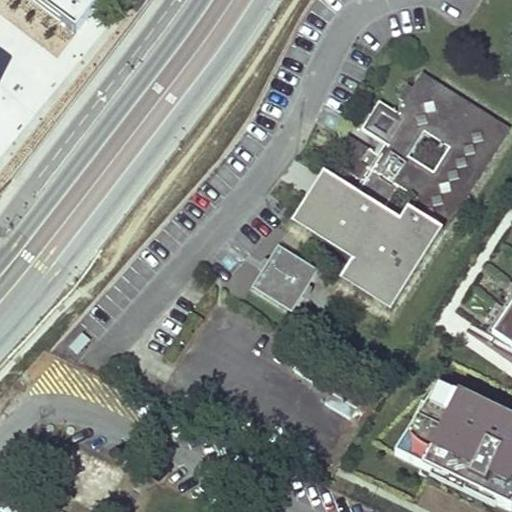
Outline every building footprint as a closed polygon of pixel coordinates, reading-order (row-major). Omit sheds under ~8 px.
[(31,0),(78,36),(105,0),(31,0)] [(327,176),(295,227),(356,266),(343,286),(394,318),(511,132),(428,80),(405,117),(386,105),(369,132),(395,148),(386,161),(372,152),(363,165),(369,169),(363,178),(347,168),(337,183),(327,176)] [(320,275),(281,250),(255,291),(294,316),(320,275)] [(511,299),(483,343),(511,362),(511,299)] [(511,511),(511,420),(439,386),(395,455),(511,511)]
